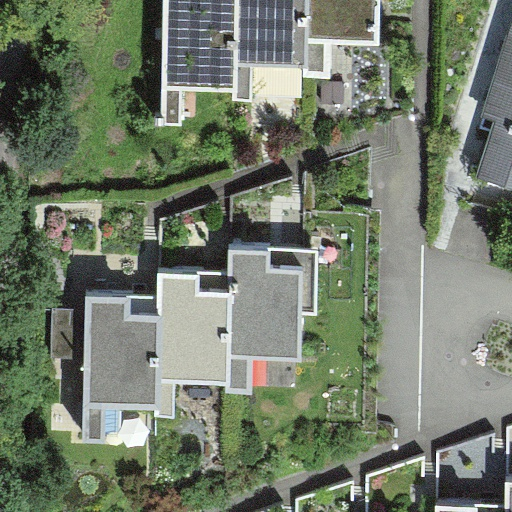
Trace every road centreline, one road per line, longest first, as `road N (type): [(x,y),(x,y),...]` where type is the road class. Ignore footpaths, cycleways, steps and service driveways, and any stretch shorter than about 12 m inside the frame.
road 1 (residential): [(511,296),(407,260),(406,452)]
road 2 (residential): [(406,452),(511,394)]
